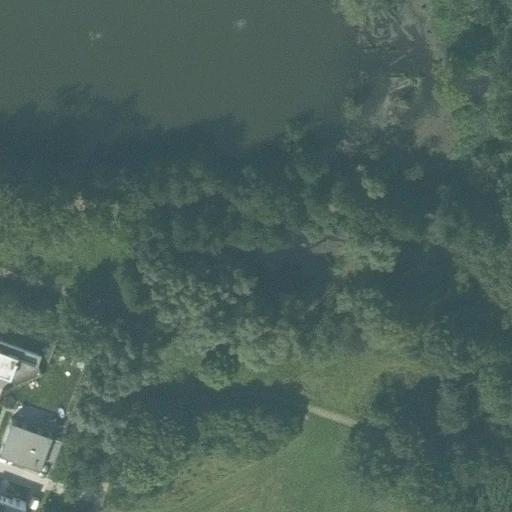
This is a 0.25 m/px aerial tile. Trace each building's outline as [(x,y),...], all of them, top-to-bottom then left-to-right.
[(0,367),(9,371),(16,352),(19,343),(0,336),(0,367)] [(35,359),(16,352),(9,371),(9,372),(14,382),(40,370),(35,359)] [(42,458),(50,436),(52,432),(11,417),(0,447),(0,451),(39,466),(42,458)] [(42,458),(54,462),(61,439),(50,436),(42,458)] [(0,511),(22,511),(25,505),(0,495),(0,511)]
